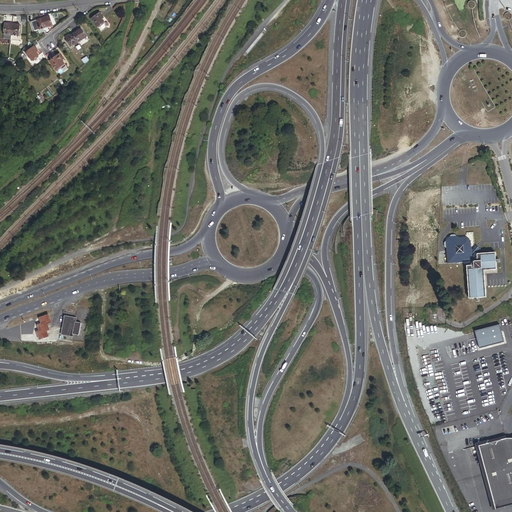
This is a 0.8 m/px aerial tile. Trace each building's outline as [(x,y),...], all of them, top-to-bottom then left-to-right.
[(92,20),(98,28),(105,22),(102,18),(103,18),(100,13),(92,20)] [(43,29),(53,26),(50,16),(40,19),(43,29)] [(44,32),(43,29),(40,19),(31,21),(34,32),(38,30),(39,33),(44,32)] [(3,38),(11,39),(13,23),(5,23),(3,38)] [(11,40),(18,40),(20,24),(13,23),(11,39),(11,40)] [(81,39),(89,34),(85,28),(77,33),(81,39)] [(82,41),(81,39),(77,33),(73,35),(78,43),(82,41)] [(71,47),(78,43),(73,35),(71,37),(69,35),(65,38),(71,47)] [(34,48),(34,47),(26,53),(32,61),(38,56),(36,53),(37,52),(37,51),(37,50),(35,48),(34,48)] [(56,70),(65,64),(61,60),(63,58),(60,54),(56,57),(53,59),(50,61),(56,70)] [(22,77),(24,76),(13,64),(12,66),(22,77)] [(45,100),(40,94),(36,98),(41,103),(45,100)] [(469,300),(487,298),(484,271),(497,270),(495,253),(477,255),(476,254),(478,252),(475,250),(473,252),(469,248),(471,246),(470,243),(466,240),(463,240),(461,242),(455,237),(451,237),(444,245),(445,249),(446,250),(448,264),(449,265),(463,264),(467,267),(469,300)] [(39,331),(42,339),(51,336),(49,330),(52,329),(51,327),(50,323),(53,322),(53,321),(52,317),(50,314),(41,317),(42,321),(43,323),(39,324),(40,326),(41,330),(39,331)] [(67,315),(64,333),(74,335),(75,333),(81,334),(83,322),(77,321),(78,318),(67,315)] [(499,324),(475,330),(479,347),(503,341),(499,324)] [(511,439),(507,439),(483,446),(498,503),(511,499),(511,439)] [(511,499),(498,503),(483,446),(479,447),(495,510),(511,506),(511,499)]
